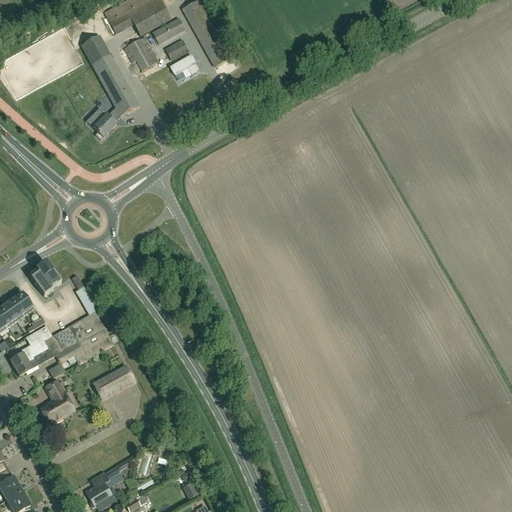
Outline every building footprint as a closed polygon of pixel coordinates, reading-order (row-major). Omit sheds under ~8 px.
[(140,38),(171,21),(172,23),(179,19),(175,12),(168,16),(159,0),(129,0),(104,14),(116,35),(133,26),(140,38)] [(215,68),(230,60),(198,2),(183,10),(215,68)] [(159,46),(185,31),(179,20),(153,35),(159,46)] [(120,118),(139,108),(100,37),(81,47),(116,109),(108,117),(107,116),(93,130),(98,134),(96,137),(101,141),(103,139),(116,126),(114,123),(120,118)] [(154,65),(158,63),(145,38),(140,41),(140,40),(128,47),(124,50),(132,64),(137,62),(142,73),(154,66),(154,65)] [(183,42),(182,42),(181,41),(178,42),(178,41),(167,47),(169,50),(166,52),(171,62),(189,52),(183,42)] [(174,77),(187,70),(191,77),(199,72),(195,65),(191,57),(170,69),(174,77)] [(32,280),(31,280),(44,298),(53,292),(52,291),(61,285),(47,264),(46,263),(43,265),(37,270),(36,270),(37,271),(39,275),(32,280)] [(77,277),(72,280),(78,291),(83,288),(77,277)] [(22,294),(13,301),(25,317),(34,311),(22,294)] [(13,301),(5,307),(17,323),(25,317),(13,301)] [(5,307),(0,310),(0,317),(8,329),(17,323),(5,307)] [(33,360),(14,371),(19,378),(62,353),(67,361),(73,358),(78,366),(113,346),(94,314),(89,317),(78,323),(52,338),(43,343),(47,350),(32,359),(33,360)] [(0,317),(0,334),(8,329),(0,317)] [(171,318),(167,320),(176,334),(180,331),(171,318)] [(42,320),(31,326),(34,331),(45,325),(42,320)] [(31,349),(30,348),(22,352),(23,355),(10,362),(14,371),(33,360),(32,359),(47,350),(43,343),(52,338),(46,327),(32,336),(37,345),(31,349)] [(11,340),(5,344),(9,349),(15,346),(11,340)] [(5,343),(0,346),(0,350),(2,353),(9,349),(5,344),(5,343)] [(60,366),(49,372),(53,380),(65,373),(61,365),(60,366)] [(103,402),(135,384),(126,368),(94,386),(103,402)] [(55,404),(41,412),(49,427),(73,413),(59,387),(57,383),(47,389),(49,393),(55,404)] [(150,458),(143,476),(151,479),(158,462),(150,458)] [(117,468),(105,475),(109,482),(120,475),(117,468)] [(7,502),(22,494),(14,479),(0,487),(0,491),(1,491),(7,502)] [(132,501),(155,487),(152,481),(128,495),(132,501)] [(108,506),(114,503),(115,502),(116,501),(116,500),(116,499),(116,498),(112,490),(108,492),(105,485),(93,492),(92,491),(86,494),(95,510),(106,503),(108,506)] [(23,511),(31,508),(22,494),(7,502),(12,511),(23,511)] [(126,506),(129,511),(132,511),(140,508),(136,500),(126,506)]
